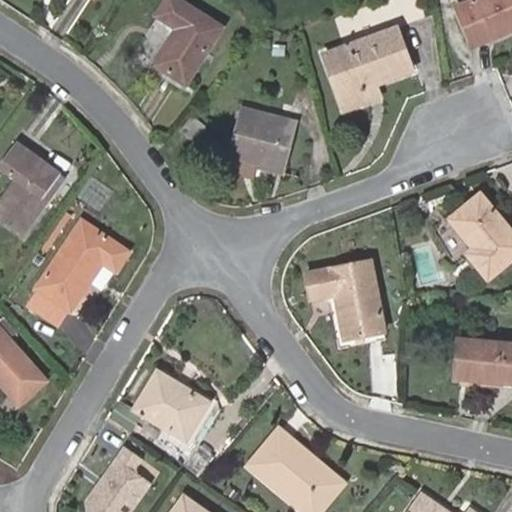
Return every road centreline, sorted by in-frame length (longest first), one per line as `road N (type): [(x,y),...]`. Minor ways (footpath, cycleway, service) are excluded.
road 1 (residential): [(511,451),(380,426),(324,402),(214,246)]
road 2 (residential): [(40,511),(39,486),(165,276),(214,246)]
road 3 (residential): [(214,246),(99,99),(0,23)]
road 4 (residential): [(214,246),(390,180),(460,130)]
